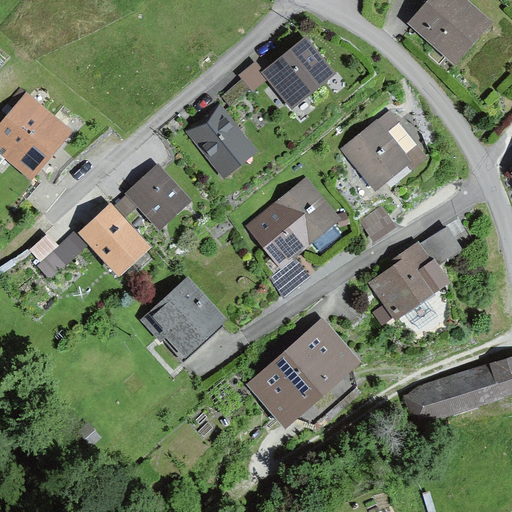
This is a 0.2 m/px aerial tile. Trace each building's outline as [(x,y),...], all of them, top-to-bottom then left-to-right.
[(437,0),(421,20),(455,49),(481,19),(458,0),(437,0)] [(273,71),(296,97),(328,69),(305,43),(273,71)] [(255,66),(241,76),(252,91),(266,80),(260,74),(255,66)] [(20,91),(0,114),(0,141),(30,167),(59,133),(24,103),(28,98),(20,91)] [(221,112),(196,133),(224,167),(249,146),(221,112)] [(373,127),(345,150),(375,186),(403,162),(399,158),(415,145),(396,122),(380,135),(373,127)] [(13,159),(0,174),(0,176),(25,198),(39,182),(13,159)] [(126,192),(115,203),(126,215),(138,204),(159,226),(192,195),(158,160),(125,191),(126,192)] [(303,185),(275,208),(304,243),(332,220),(303,185)] [(151,240),(126,215),(115,203),(111,198),(94,210),(77,228),(119,270),(151,240)] [(357,222),(365,234),(385,221),(377,209),(357,222)] [(88,242),(75,228),(36,264),(49,278),(88,242)] [(444,229),(427,241),(439,259),(457,247),(444,229)] [(434,292),(431,288),(443,279),(432,264),(439,259),(427,241),(419,247),(417,244),(405,253),(410,259),(375,284),(396,313),(404,307),(407,311),(434,292)] [(182,288),(145,322),(156,335),(163,329),(179,347),(210,320),(182,288)] [(336,348),(319,328),(287,357),(315,388),(337,368),(342,364),(331,352),(336,348)] [(411,423),(433,416),(434,418),(511,391),(511,355),(493,362),(497,374),(405,406),(411,423)] [(289,411),(295,405),(315,388),(287,357),(255,384),(271,402),(277,396),(289,411)] [(315,388),(295,405),(312,424),(353,387),(337,368),(315,388)]
